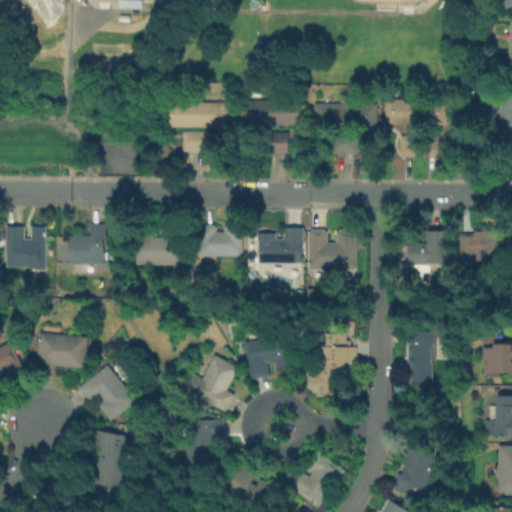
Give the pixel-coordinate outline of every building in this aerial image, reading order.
[(511,8),(511,0),(503,0),(503,8),(511,8)] [(417,99),(383,99),(383,123),(416,124),(417,99)] [(298,124),(298,100),(239,101),(239,125),(298,124)] [(224,127),(225,103),(165,102),(164,126),(224,127)] [(375,103),(312,102),(312,124),(375,126),(375,103)] [(206,130),(180,131),(180,150),(206,150),(206,130)] [(396,134),(395,155),(437,157),(437,135),(396,134)] [(330,153),(355,154),(356,137),(330,136),(330,153)] [(96,264),(71,264),(71,238),(90,238),(90,223),(104,223),(104,263),(97,263),(97,264),(96,264)] [(215,226),(215,236),(224,236),(224,227),(246,227),(246,257),(197,257),(197,226),(215,226)] [(5,228),(22,227),(23,242),(29,241),(29,228),(46,228),(47,271),(30,272),(29,267),(6,268),(5,228)] [(282,236),(282,228),(305,228),(305,264),(261,264),(261,236),(282,236)] [(357,247),(357,271),(312,271),(312,230),(328,230),(328,247),(341,247),(341,230),(357,230),(357,247)] [(136,265),(136,232),(184,233),(184,265),(136,265)] [(410,245),(429,245),(429,232),(450,232),(450,267),(410,267),(410,245)] [(461,267),(461,236),(502,237),(502,267),(461,267)] [(339,400),(315,400),(315,362),(325,362),(326,332),(358,332),(358,364),(340,364),(339,400)] [(42,333),(86,335),(84,367),(56,365),(55,374),(40,372),(42,333)] [(412,382),(412,334),(434,334),(434,382),(412,382)] [(292,338),(296,370),(279,373),(279,367),(269,368),(271,377),(252,380),(247,344),(292,338)] [(484,349),(497,350),(497,343),(511,343),(511,376),(483,375),(484,349)] [(8,375),(0,378),(0,349),(14,344),(27,372),(11,379),(8,375)] [(226,412),(187,388),(195,374),(202,378),(217,352),(245,370),(232,391),(236,394),(226,412)] [(110,364),(138,401),(113,421),(97,401),(91,404),(78,386),(95,374),(97,374),(110,364)] [(511,440),(490,440),(484,440),(484,421),(490,421),(490,400),(511,400),(511,440)] [(186,466),(186,421),(223,421),(223,466),(186,466)] [(93,484),(102,434),(129,439),(120,489),(93,484)] [(428,498),(395,491),(397,477),(404,467),(407,449),(436,453),(428,498)] [(511,496),(499,496),(499,449),(511,449),(511,496)] [(317,511),(286,489),(299,472),(306,477),(326,451),(350,468),(317,511)] [(269,511),(254,511),(226,497),(242,469),(281,490),(269,511)] [(51,486),(66,477),(79,499),(56,511),(46,511),(34,489),(48,481),(51,486)] [(382,511),(390,500),(409,511),(382,511)]
